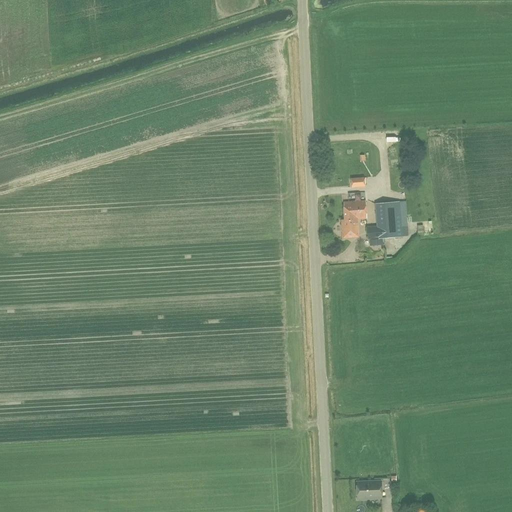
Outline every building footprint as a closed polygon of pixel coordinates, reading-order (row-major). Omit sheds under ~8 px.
[(377,176),(368,177),(368,188),(378,188),(377,176)] [(351,187),(365,186),(364,178),(351,179),(351,187)] [(343,203),(344,220),(356,219),(366,218),(365,201),(343,203)] [(383,245),(383,238),(401,237),(401,227),(408,226),(406,202),(375,204),(377,227),(367,227),(368,240),(369,239),(369,246),(383,245)] [(358,237),(356,219),(344,220),(342,220),(343,238),(358,237)] [(358,499),(380,498),(380,481),(357,482),(358,499)] [(395,501),(391,485),(384,487),(388,503),(395,501)]
